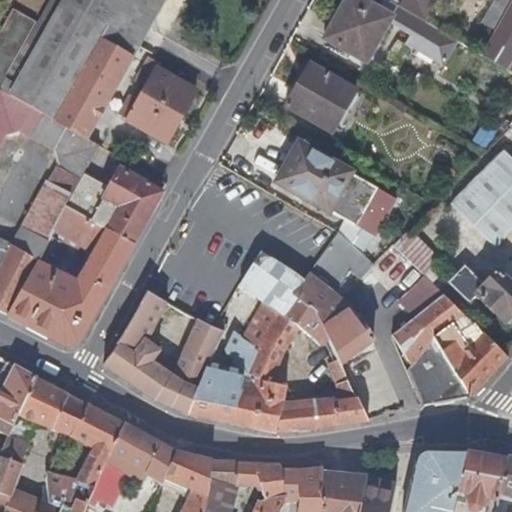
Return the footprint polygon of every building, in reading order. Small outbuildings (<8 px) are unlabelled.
[(117,0),(55,0),(58,1),(103,27),(117,0)] [(166,0),(173,3),(174,0),(117,0),(103,27),(101,31),(98,38),(130,55),(131,54),(157,9),(162,0),(166,0)] [(389,20),(363,5),(352,0),(345,0),(322,41),(363,65),(386,24),(389,20)] [(394,11),(390,9),(374,0),(365,0),(363,5),(389,20),(394,11)] [(494,33),(511,4),(511,0),(495,0),(481,26),(494,33)] [(16,99),(31,108),(49,118),(52,120),(97,39),(98,38),(101,31),(103,27),(58,1),(6,94),(16,99)] [(511,4),(494,33),(490,39),(479,59),(481,59),(504,73),(511,77),(511,4)] [(0,88),(28,39),(33,30),(36,24),(12,10),(0,32),(0,88)] [(436,35),(422,27),(400,14),(394,11),(389,20),(386,24),(393,28),(408,37),(404,47),(438,67),(452,43),(436,35)] [(65,127),(84,137),(97,114),(124,68),(130,55),(98,38),(97,39),(52,120),(65,127)] [(164,142),(194,89),(156,67),(157,64),(144,57),(132,79),(144,86),(136,100),(128,95),(117,115),(164,142)] [(329,140),(355,96),(309,69),(283,114),(329,140)] [(0,134),(3,136),(19,131),(31,108),(16,99),(6,94),(0,90),(0,134)] [(53,149),(65,127),(52,120),(49,118),(31,108),(19,131),(30,137),(53,149)] [(478,126),(471,143),(486,149),(493,132),(478,126)] [(82,179),(85,173),(100,146),(97,144),(84,137),(65,127),(53,149),(60,168),(82,179)] [(355,229),(375,192),(296,148),(276,184),(301,199),(355,229)] [(51,186),(72,197),(82,179),(60,168),(51,186)] [(67,206),(133,243),(138,235),(148,217),(154,207),(163,191),(122,169),(110,187),(85,173),(82,179),(72,197),(67,206)] [(55,229),(67,206),(72,197),(51,186),(47,184),(30,216),(54,230),(55,229)] [(36,264),(8,316),(9,317),(14,320),(33,330),(65,348),(76,344),(84,331),(102,299),(133,243),(67,206),(55,229),(65,234),(93,250),(74,283),(51,270),(37,262),(36,264)] [(54,230),(46,246),(55,251),(65,234),(55,229),(54,230)] [(413,235),(373,271),(392,292),(432,256),(413,235)] [(374,268),(337,236),(300,281),(292,292),(298,297),(299,298),(306,307),(317,320),(325,339),(327,343),(333,355),(334,357),(339,365),(374,344),(359,321),(354,324),(350,318),(327,297),(338,283),(350,270),(360,281),(368,273),(374,268)] [(0,312),(8,316),(36,264),(37,262),(38,260),(0,238),(0,312)] [(46,246),(38,260),(37,262),(51,270),(60,255),(55,251),(46,246)] [(292,292),(300,281),(284,272),(256,254),(235,288),(259,302),(266,305),(270,301),(292,307),(299,298),(298,297),(292,292)] [(511,312),(511,287),(494,270),(481,284),(475,279),(466,288),(502,323),(511,312)] [(396,300),(413,317),(426,306),(440,295),(437,292),(424,278),(396,300)] [(454,290),(444,299),(454,309),(463,299),(454,290)] [(444,299),(440,295),(426,306),(413,317),(392,336),(397,349),(410,378),(420,400),(423,406),(442,403),(469,398),(452,372),(438,350),(432,342),(460,314),(454,309),(444,299)] [(220,338),(210,332),(205,329),(200,326),(181,360),(173,375),(157,366),(152,349),(144,344),(165,307),(151,299),(145,296),(102,367),(123,380),(141,392),(154,400),(172,408),(187,414),(203,377),(208,366),(214,352),(220,338)] [(306,307),(299,298),(292,307),(270,301),(266,305),(259,302),(247,326),(241,339),(256,351),(245,373),(263,379),(270,381),(281,361),(290,346),(301,328),(318,349),(327,343),(325,339),(317,320),(306,307)] [(452,372),(469,398),(505,358),(501,354),(477,331),(461,316),(460,314),(432,342),(438,350),(452,372)] [(229,424),(250,429),(263,379),(245,373),(256,351),(241,339),(236,338),(238,333),(231,329),(219,350),(225,355),(231,357),(233,369),(227,368),(208,366),(203,377),(187,414),(188,415),(203,419),(229,424)] [(339,368),(339,365),(334,357),(325,363),(333,378),(336,385),(338,398),(320,400),(310,401),(294,403),(280,404),(285,387),(270,381),(263,379),(250,429),(253,430),(272,433),(292,432),(315,429),(336,427),(351,425),(367,422),(361,409),(351,392),(345,378),(339,368)] [(16,414),(36,379),(26,374),(14,367),(5,383),(6,391),(11,393),(1,413),(0,412),(0,431),(6,434),(16,414)] [(71,440),(87,408),(56,392),(36,379),(16,414),(6,434),(5,436),(0,445),(0,511),(52,511),(53,511),(45,507),(15,490),(25,467),(32,448),(26,445),(29,437),(27,435),(31,427),(40,431),(43,425),(71,440)] [(105,462),(125,426),(89,409),(87,408),(71,440),(81,444),(97,450),(78,483),(53,477),(49,493),(45,507),(53,511),(52,511),(84,511),(86,509),(105,462)] [(164,478),(176,451),(127,427),(125,426),(105,462),(86,509),(95,511),(99,503),(102,504),(108,495),(119,498),(128,479),(134,480),(137,481),(141,481),(145,479),(148,472),(164,478)] [(207,485),(210,462),(210,461),(177,452),(176,451),(164,478),(161,486),(191,498),(184,511),(198,511),(206,498),(207,485)] [(455,498),(465,452),(436,452),(422,454),(418,456),(405,511),(451,511),(452,508),(455,498)] [(493,511),(500,487),(506,463),(465,452),(455,498),(461,500),(468,500),(469,505),(473,508),(479,510),(485,505),(488,506),(486,511),(493,511)] [(511,460),(507,459),(506,463),(500,487),(493,511),(506,511),(504,511),(507,498),(511,500),(511,460)] [(270,511),(278,502),(280,472),(280,467),(246,466),(230,465),(210,462),(207,485),(258,485),(249,502),(243,511),(270,511)] [(318,511),(321,501),(316,499),(322,470),(280,472),(278,502),(297,499),(298,511),(318,511)] [(348,511),(357,478),(348,476),(323,470),(322,470),(316,499),(321,501),(318,511),(348,511)] [(356,511),(365,480),(357,478),(348,511),(356,511)] [(388,511),(394,486),(391,485),(366,480),(365,480),(356,511),(388,511)]
